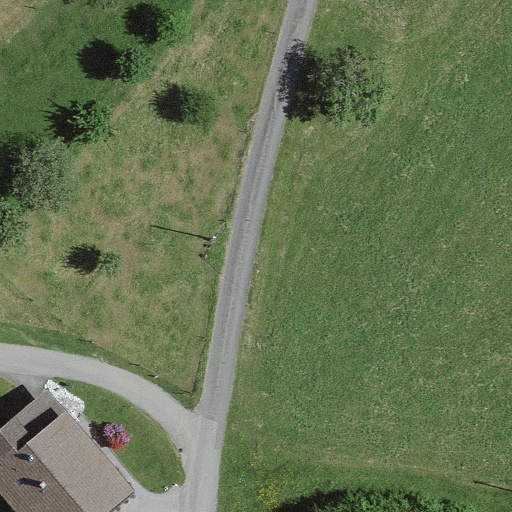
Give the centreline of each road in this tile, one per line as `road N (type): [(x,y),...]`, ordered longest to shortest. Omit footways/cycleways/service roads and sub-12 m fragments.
road 1 (residential): [(210,446),(303,0)]
road 2 (residential): [(210,446),(107,379),(0,357)]
